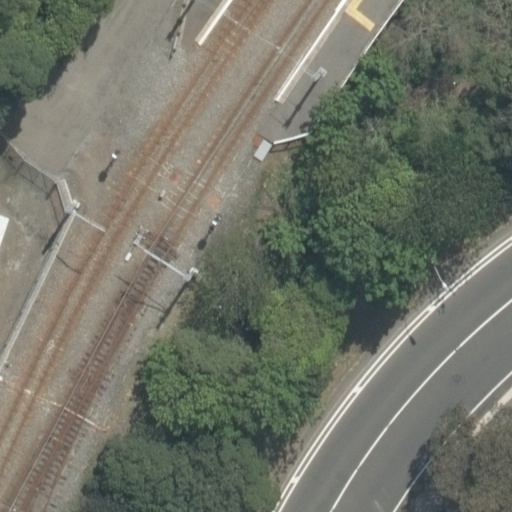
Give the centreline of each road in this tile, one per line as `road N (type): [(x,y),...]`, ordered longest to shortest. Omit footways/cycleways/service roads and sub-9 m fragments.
road 1 (secondary): [(511,296),(466,335),(330,511)]
road 2 (track): [(133,0),(8,195)]
